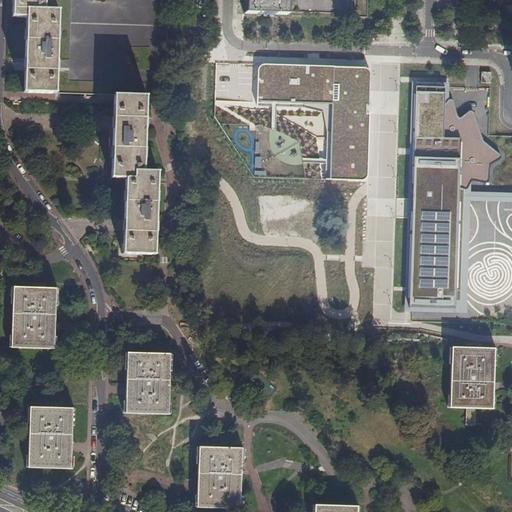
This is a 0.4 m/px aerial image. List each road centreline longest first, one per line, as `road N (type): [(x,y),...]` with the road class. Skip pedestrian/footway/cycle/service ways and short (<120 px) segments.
road 1 (residential): [(92,501),(102,395),(95,278),(0,146)]
road 2 (residential): [(226,0),(225,29),(242,44),(429,53)]
road 3 (residential): [(429,53),(504,61),(511,111)]
